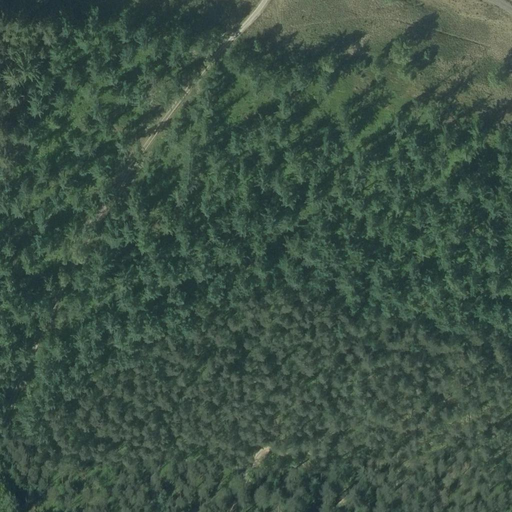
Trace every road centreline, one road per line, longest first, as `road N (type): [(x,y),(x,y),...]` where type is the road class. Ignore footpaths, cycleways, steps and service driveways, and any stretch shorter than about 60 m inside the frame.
road 1 (track): [(263,0),(145,144),(85,244),(0,430)]
road 2 (track): [(227,511),(262,443),(364,511)]
